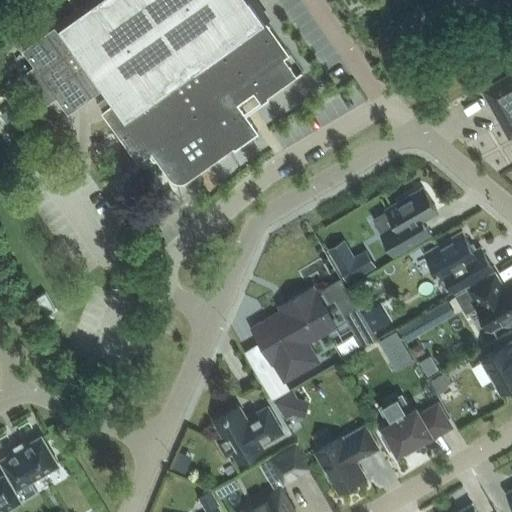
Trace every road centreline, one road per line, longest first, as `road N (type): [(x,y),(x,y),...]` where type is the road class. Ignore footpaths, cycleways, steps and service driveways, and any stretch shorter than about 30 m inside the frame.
road 1 (unclassified): [(154,452),(249,215),(411,133),(425,133),(511,211)]
road 2 (unclassified): [(372,511),(511,432)]
road 3 (residential): [(154,452),(18,393)]
